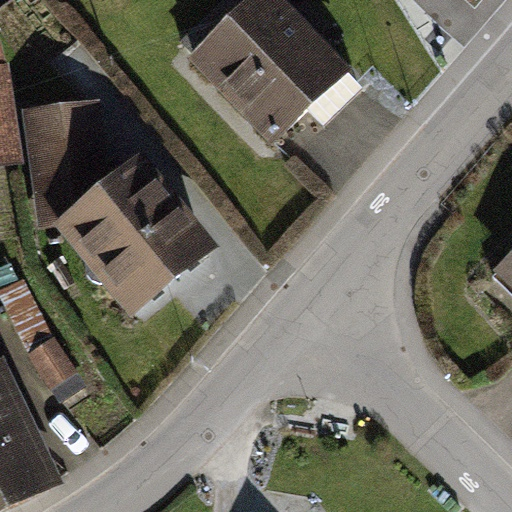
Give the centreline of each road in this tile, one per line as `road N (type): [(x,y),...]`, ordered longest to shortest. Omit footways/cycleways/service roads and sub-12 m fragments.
road 1 (residential): [(95,511),(321,287)]
road 2 (residential): [(321,287),(511,62)]
road 3 (residential): [(321,287),(511,482)]
